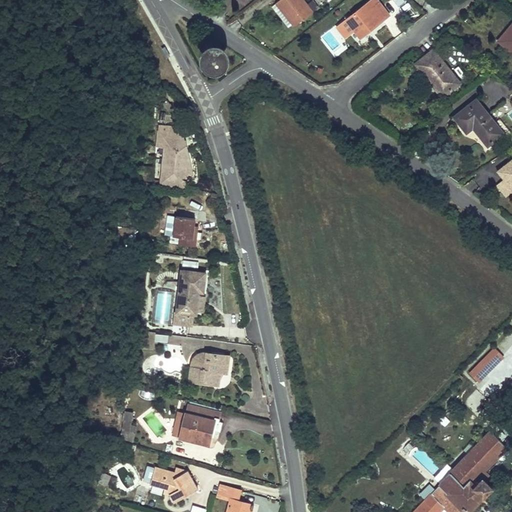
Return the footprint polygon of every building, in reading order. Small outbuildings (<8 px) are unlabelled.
[(306,6),(300,0),(283,0),(275,7),(291,25),(294,29),(312,13),(306,6)] [(378,0),(370,0),(336,27),(346,39),(355,32),(360,39),(390,15),(378,0)] [(392,0),(388,0),(384,2),(386,9),(395,6),(392,0)] [(306,6),(312,13),(317,9),(311,2),(306,6)] [(291,25),(275,7),(270,11),(285,29),(291,25)] [(511,24),(510,22),(496,40),(511,52),(511,24)] [(460,83),(433,50),(415,64),(442,97),(460,83)] [(224,54),(220,51),(214,51),(209,54),(207,59),(207,64),(211,69),(216,70),(222,69),(225,65),(226,59),(224,54)] [(504,133),(476,99),(454,117),(469,133),(475,128),(488,145),(504,133)] [(168,136),(161,183),(183,186),(186,169),(188,155),(181,153),(183,138),(168,136)] [(511,157),(497,169),(503,176),(511,186),(511,194),(511,157)] [(511,186),(503,176),(496,183),(506,194),(511,189),(511,186)] [(173,215),(174,206),(159,204),(154,233),(175,236),(174,246),(193,248),(196,230),(192,229),(193,218),(173,215)] [(204,294),(206,276),(181,273),(176,315),(195,317),(197,294),(204,294)] [(151,351),(154,334),(138,332),(135,348),(151,351)] [(505,357),(494,347),(469,373),(480,383),(505,357)] [(190,368),(188,384),(218,387),(219,375),(227,376),(229,358),(204,354),(202,369),(190,368)] [(476,408),(485,397),(476,389),(467,399),(476,408)] [(216,411),(187,404),(185,413),(213,421),(216,411)] [(133,414),(127,412),(125,423),(131,424),(133,414)] [(185,413),(178,412),(172,435),(179,437),(209,445),(211,437),(213,438),(215,431),(219,432),(222,423),(213,421),(185,413)] [(131,424),(125,423),(119,440),(125,442),(134,445),(137,425),(131,424)] [(450,511),(467,511),(492,485),(483,477),(479,481),(478,480),(475,484),(472,482),(492,461),(489,457),(499,446),(487,434),(467,456),(447,477),(413,511),(440,511),(445,507),(450,511)] [(118,456),(125,442),(119,440),(112,453),(118,456)] [(172,471),(153,465),(149,483),(161,484),(172,488),(168,493),(175,503),(197,488),(185,469),(173,466),(172,471)] [(109,475),(102,472),(98,481),(105,484),(109,475)] [(172,488),(161,484),(160,492),(168,493),(172,488)] [(233,489),(218,484),(215,496),(230,500),(233,489)] [(233,489),(230,500),(237,502),(240,490),(233,489)] [(237,502),(230,500),(226,511),(248,511),(250,505),(237,502)]
